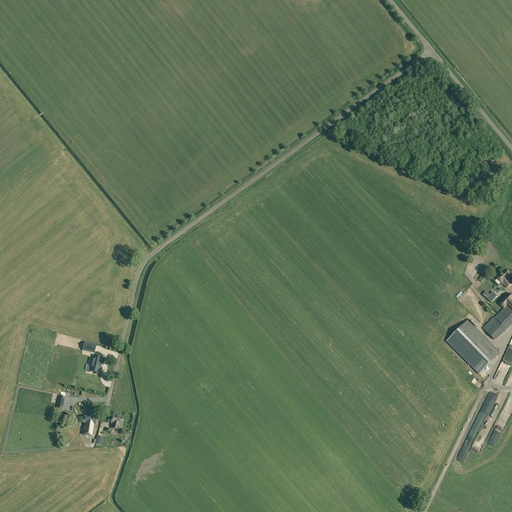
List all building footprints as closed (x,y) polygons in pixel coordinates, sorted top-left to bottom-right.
[(496,277),(498,279),(502,284),(503,283),(507,288),(511,284),(508,280),(511,277),(505,270),(496,277)] [(479,280),(483,283),(488,277),(484,273),(481,277),(479,280)] [(494,292),(498,288),(490,280),(486,285),(494,292)] [(483,295),(487,299),(491,303),(497,296),(493,292),(489,297),(485,293),(483,295)] [(511,295),(510,294),(500,305),(504,308),(506,306),(511,312),(511,295)] [(504,308),(483,329),(494,340),(511,320),(511,312),(506,306),(504,308)] [(468,321),(458,330),(447,341),(479,374),(500,354),(468,321)] [(93,345),(85,343),(83,351),(91,353),(93,345)] [(102,360),(93,358),(90,372),(99,374),(102,360)] [(64,390),(62,402),(68,403),(71,392),(64,390)] [(123,417),(112,415),(111,423),(114,423),(114,425),(113,424),(113,428),(118,429),(119,424),(122,425),(123,417)] [(84,423),(82,435),(94,437),(95,425),(96,425),(97,419),(85,417),(83,423),(84,423)] [(79,434),(70,437),(79,459),(86,455),(80,439),(81,439),(79,434)] [(63,459),(65,465),(76,459),(74,454),(63,459)] [(100,456),(88,460),(91,467),(102,462),(100,456)] [(80,466),(60,477),(65,486),(90,472),(87,466),(82,469),(80,466)]
